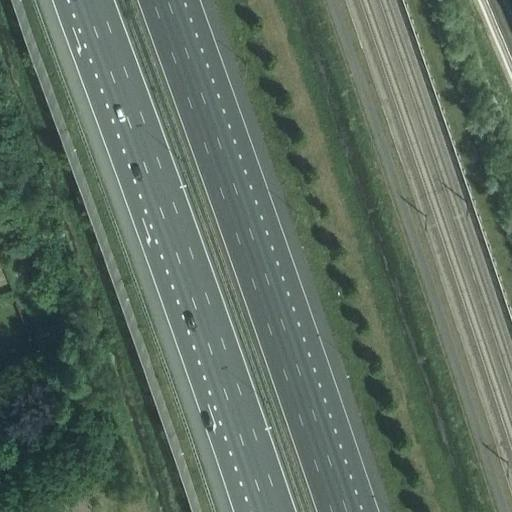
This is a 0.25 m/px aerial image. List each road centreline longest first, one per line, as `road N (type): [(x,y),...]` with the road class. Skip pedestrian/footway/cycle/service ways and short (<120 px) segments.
road 1 (motorway): [(90,0),(272,511)]
road 2 (motorway): [(339,511),(159,0)]
